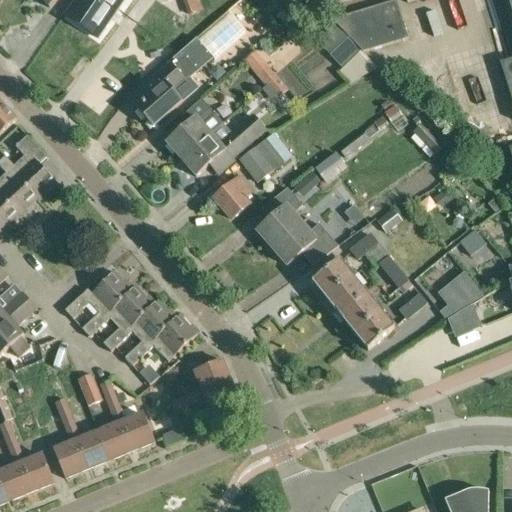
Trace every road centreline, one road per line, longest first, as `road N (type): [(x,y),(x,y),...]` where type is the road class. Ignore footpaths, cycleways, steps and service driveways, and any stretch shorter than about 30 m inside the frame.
road 1 (unclassified): [(267,419),(511,325)]
road 2 (residential): [(267,419),(212,324),(138,236)]
road 3 (residential): [(511,438),(451,438),(298,495)]
road 4 (unclassified): [(272,432),(75,511)]
road 5 (residential): [(138,236),(0,79)]
